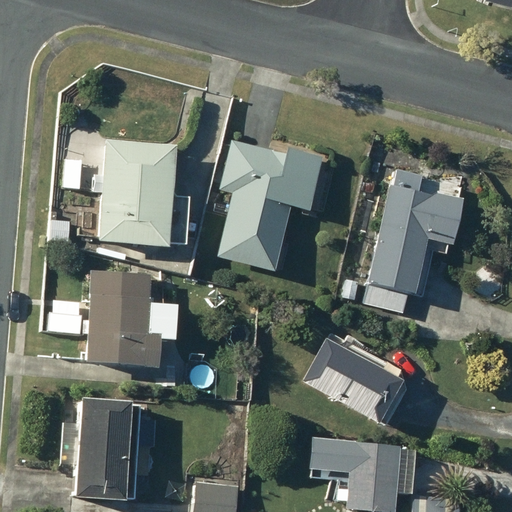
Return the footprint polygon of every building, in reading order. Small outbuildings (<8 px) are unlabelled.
[(96,237),(167,242),(174,143),(104,138),(101,174),(93,173),(92,191),(99,191),(96,237)] [(220,190),(233,193),(217,256),(265,268),(272,242),(275,243),(281,223),(277,222),(282,203),(300,208),(312,161),(306,160),(307,157),(291,153),(291,155),(285,154),(281,169),(269,166),(272,157),(231,147),(220,190)] [(432,195),(417,191),(421,174),(395,167),(365,280),(374,282),(369,303),(401,312),(407,289),(412,290),(426,235),(450,242),(462,197),(433,190),(432,195)] [(56,211),(49,211),(49,240),(68,240),(68,221),(56,221),(56,211)] [(146,321),(150,273),(91,269),(88,305),(82,304),(80,332),(86,332),(84,359),(156,364),(159,332),(150,331),(151,321),(146,321)] [(345,277),(340,301),(352,303),(357,280),(345,277)] [(299,379),(376,422),(400,378),(324,335),(299,379)] [(78,396),(72,495),(122,498),(128,399),(78,396)] [(345,499),(344,509),(393,511),(394,491),(402,491),(404,447),(397,446),(397,444),(348,441),(345,488),(335,487),(335,498),(345,499)] [(189,511),(232,511),(236,483),(194,478),(189,511)] [(452,511),(454,500),(405,495),(403,511),(452,511)]
